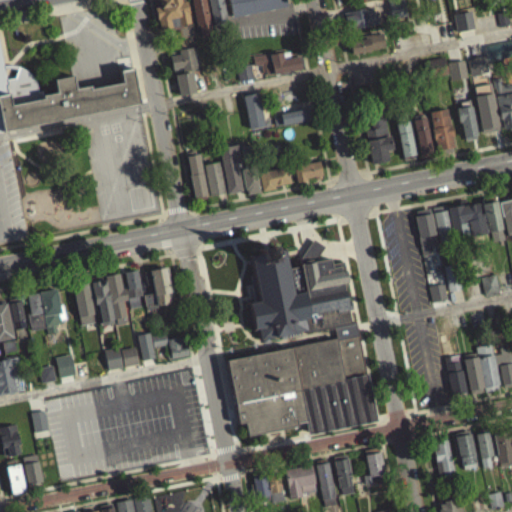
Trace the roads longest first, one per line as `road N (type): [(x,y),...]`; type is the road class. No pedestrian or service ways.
road 1 (primary): [(0,274),(511,164)]
road 2 (residential): [(235,511),(131,0)]
road 3 (residential): [(314,0),(415,511)]
road 4 (residential): [(511,404),(225,469)]
road 5 (residential): [(225,469),(9,511)]
